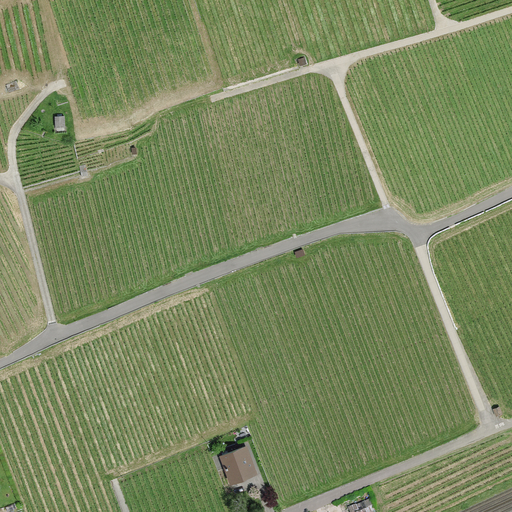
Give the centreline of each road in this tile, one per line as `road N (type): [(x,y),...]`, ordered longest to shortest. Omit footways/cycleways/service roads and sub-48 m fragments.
road 1 (residential): [(289,511),(488,430),(407,227),(371,221),(339,228),(200,276),(0,364)]
road 2 (track): [(511,10),(215,98)]
road 3 (track): [(56,338),(10,180),(14,129),(45,89)]
road 4 (track): [(392,222),(333,65)]
